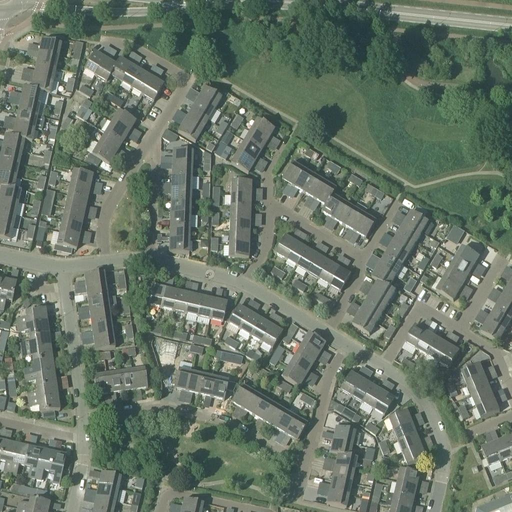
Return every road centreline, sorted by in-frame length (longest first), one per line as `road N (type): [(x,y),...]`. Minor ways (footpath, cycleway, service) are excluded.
road 1 (tertiary): [(511,24),(294,0),(211,6)]
road 2 (residential): [(305,465),(222,423),(174,411),(83,420)]
road 3 (tertiary): [(17,4),(136,14),(211,6)]
road 4 (residential): [(434,511),(444,448),(428,406),(382,368)]
road 5 (residential): [(83,420),(61,267)]
road 6 (residential): [(154,134),(179,93),(179,77),(132,48),(103,42)]
road 7 (residential): [(105,263),(104,212),(154,134)]
road 8 (residential): [(150,262),(154,134)]
road 9 (residential): [(305,465),(329,377),(348,347)]
